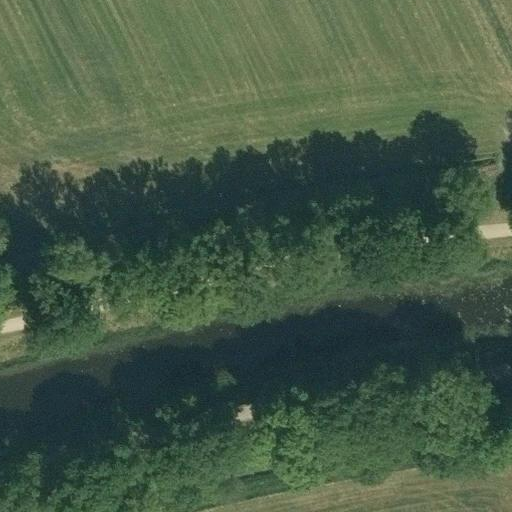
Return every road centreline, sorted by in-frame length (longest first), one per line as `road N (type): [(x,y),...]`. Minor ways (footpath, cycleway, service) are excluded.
road 1 (unclassified): [(0,461),(339,372),(511,351)]
road 2 (track): [(511,227),(272,261),(0,329)]
